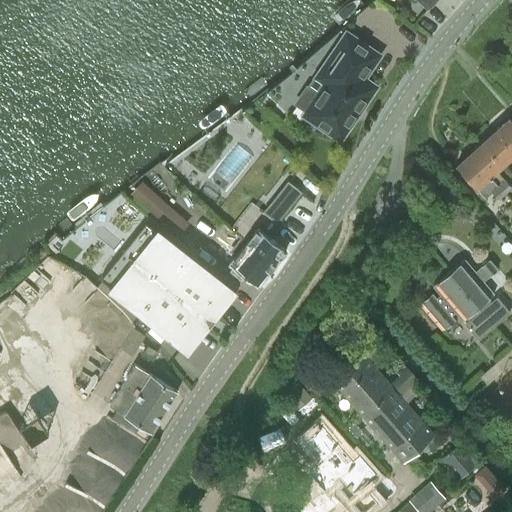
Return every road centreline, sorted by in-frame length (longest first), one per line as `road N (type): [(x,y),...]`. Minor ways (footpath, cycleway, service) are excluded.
road 1 (unclassified): [(126,511),(323,222)]
road 2 (unclassified): [(323,222),(481,0)]
road 3 (track): [(241,470),(230,400),(328,252),(327,234)]
road 4 (residential): [(198,511),(227,469),(241,470),(278,511)]
